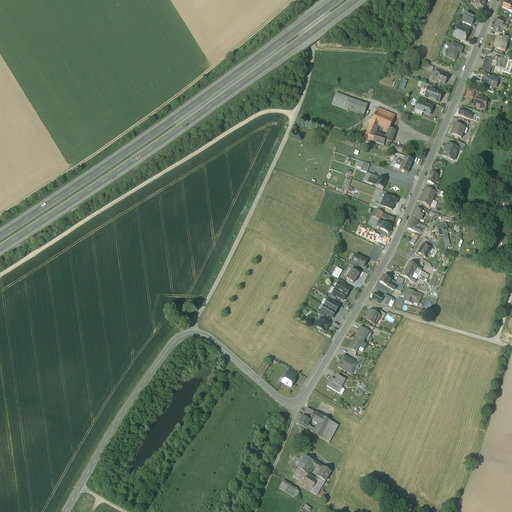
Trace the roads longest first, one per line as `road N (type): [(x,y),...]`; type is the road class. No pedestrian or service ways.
road 1 (residential): [(293,403),(391,247),(494,0)]
road 2 (motorway): [(0,248),(358,0)]
road 3 (motorway): [(340,0),(0,235)]
road 4 (track): [(294,0),(159,107),(0,215)]
road 5 (track): [(196,334),(296,111),(313,49),(315,0)]
road 6 (track): [(296,111),(259,112),(0,274)]
road 7 (unclassified): [(72,511),(185,337),(208,338),(293,403)]
